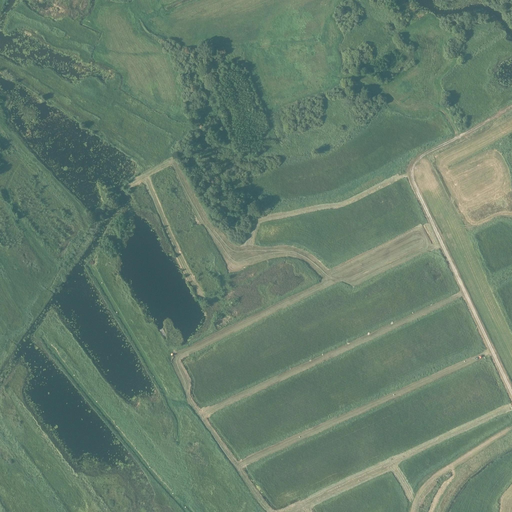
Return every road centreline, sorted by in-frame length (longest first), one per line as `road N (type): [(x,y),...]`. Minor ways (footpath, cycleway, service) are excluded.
road 1 (track): [(511,105),(409,170),(511,394)]
road 2 (track): [(412,511),(425,484),(511,427)]
